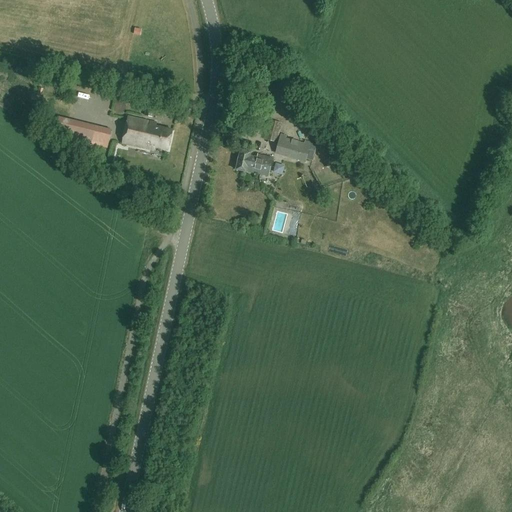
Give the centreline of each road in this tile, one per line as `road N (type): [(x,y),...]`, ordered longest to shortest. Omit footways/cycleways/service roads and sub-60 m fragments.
road 1 (secondary): [(124,511),(217,92),(208,0)]
road 2 (unknown): [(177,270),(241,290),(186,511)]
